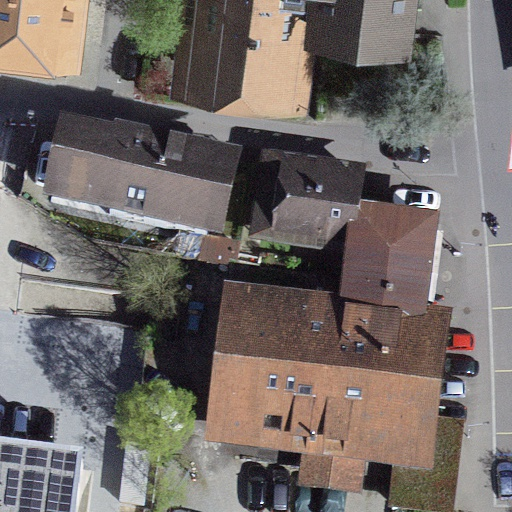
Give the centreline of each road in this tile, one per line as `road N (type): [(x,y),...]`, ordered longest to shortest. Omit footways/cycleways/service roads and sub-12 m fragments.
road 1 (residential): [(0,104),(511,154)]
road 2 (secondary): [(511,123),(497,0)]
